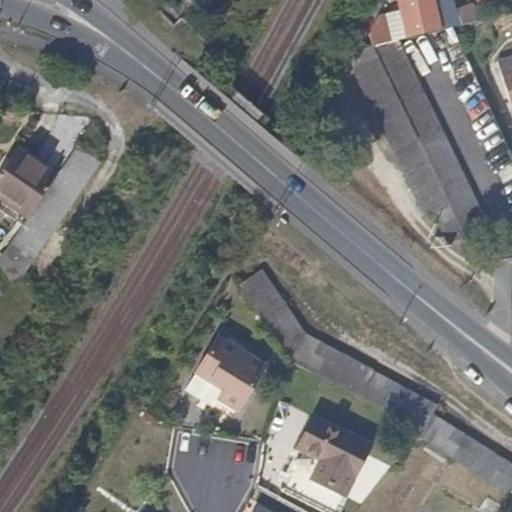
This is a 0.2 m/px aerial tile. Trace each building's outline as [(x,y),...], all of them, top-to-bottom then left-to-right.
[(384,12),(384,11),(383,5),(380,10),(368,30),(372,45),(398,39),(440,30),(432,0),(398,0),(401,9),(405,29),(388,32),(384,12)] [(457,16),(452,0),(439,3),(447,28),(453,27),(460,25),(457,16)] [(491,18),(486,0),(451,0),(452,0),(457,16),(479,11),(482,20),(491,18)] [(405,29),(401,9),(384,12),(388,32),(405,29)] [(482,20),(479,11),(457,16),(460,25),(482,20)] [(449,147),(415,77),(398,39),(372,45),(415,136),(457,222),(463,235),(465,238),(486,227),(449,147)] [(415,136),(372,45),(359,48),(354,73),(386,138),(417,199),(426,217),(433,216),(449,243),(463,235),(457,222),(415,136)] [(511,70),(503,73),(511,107),(511,70)] [(60,226),(104,161),(79,145),(73,154),(60,173),(37,209),(16,242),(35,254),(40,257),(60,226)] [(60,173),(20,147),(0,177),(0,184),(37,209),(60,173)] [(414,392),(345,355),(304,332),(297,322),(261,271),(238,285),(259,314),(289,359),(293,365),(328,382),(418,427),(421,428),(433,434),(499,467),(511,473),(511,461),(493,450),(431,412),(435,404),(414,392)] [(236,410),(264,364),(217,335),(192,375),(220,391),(215,400),(223,405),(231,410),(236,410)] [(344,497),(369,450),(315,422),(299,451),(323,463),(313,482),(344,497)] [(511,486),(511,473),(499,467),(433,434),(421,428),(417,436),(426,443),(470,470),(507,493),(511,487),(511,486)] [(511,487),(507,493),(503,500),(511,505),(511,487)]
